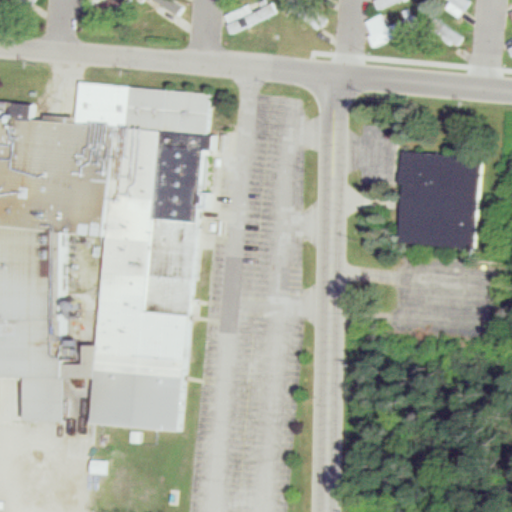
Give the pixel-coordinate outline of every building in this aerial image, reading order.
[(161,0),(161,18),(184,18),(184,0),(161,0)] [(229,12),(232,29),(264,22),(260,6),(229,12)] [(368,20),(378,45),(422,28),(417,15),(391,25),(386,13),(368,20)] [(0,511),(0,371),(34,370),(33,417),(74,418),(76,373),(102,375),(99,418),(187,426),(194,311),(154,307),(168,129),(211,132),(216,87),(83,79),(80,121),(32,115),(33,99),(1,97),(1,112),(0,111),(0,511)] [(484,153),(407,153),(407,242),(484,242),(484,153)]
